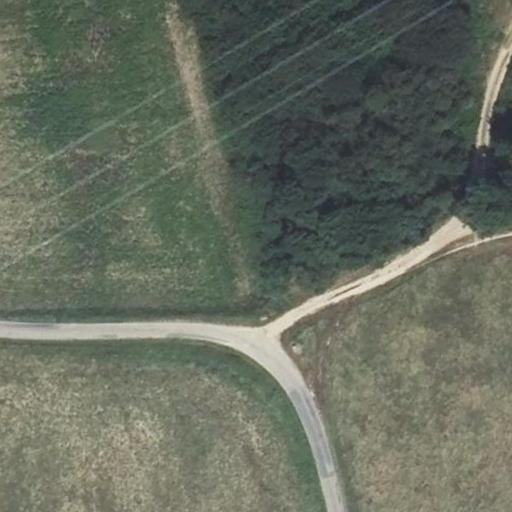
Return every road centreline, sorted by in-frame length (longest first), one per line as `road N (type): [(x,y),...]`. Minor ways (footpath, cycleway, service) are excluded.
road 1 (unclassified): [(336,511),(302,400),(255,342),(0,326)]
road 2 (track): [(255,342),(302,308),(472,228),(511,225)]
road 3 (track): [(511,34),(484,85),(486,154),(472,228)]
